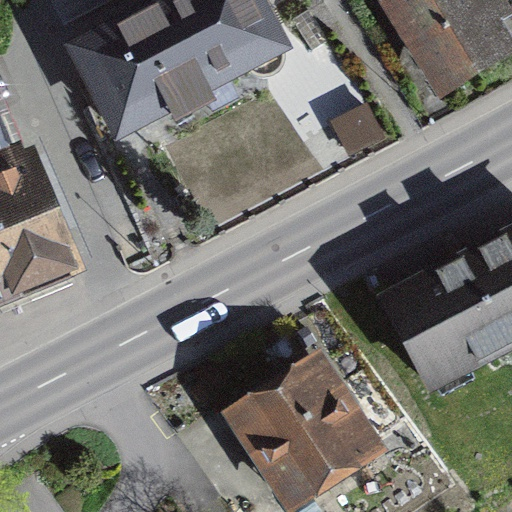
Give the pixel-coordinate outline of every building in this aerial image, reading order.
[(254,0),(172,0),(77,50),(119,130),(135,122),(244,65),(245,68),(248,70),(250,72),(253,74),(256,75),(259,75),(263,75),(266,75),(269,74),(272,72),(275,70),(277,68),(279,65),(280,62),(281,59),(281,56),(281,53),(280,49),(279,46),(254,0)] [(333,0),(289,0),(281,4),(296,32),(339,10),(333,0)] [(393,0),(445,82),(501,47),(484,19),(507,5),(503,0),(393,0)] [(0,299),(69,271),(27,169),(21,171),(0,120),(0,299)] [(511,341),(511,236),(387,302),(431,385),(511,341)] [(314,369),(242,416),(295,496),(366,450),(314,369)]
